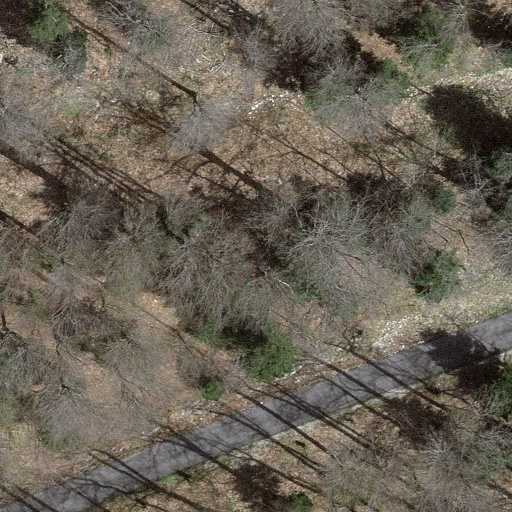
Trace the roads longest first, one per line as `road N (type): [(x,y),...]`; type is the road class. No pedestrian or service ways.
road 1 (track): [(511,122),(0,161)]
road 2 (unclassified): [(44,511),(511,334)]
